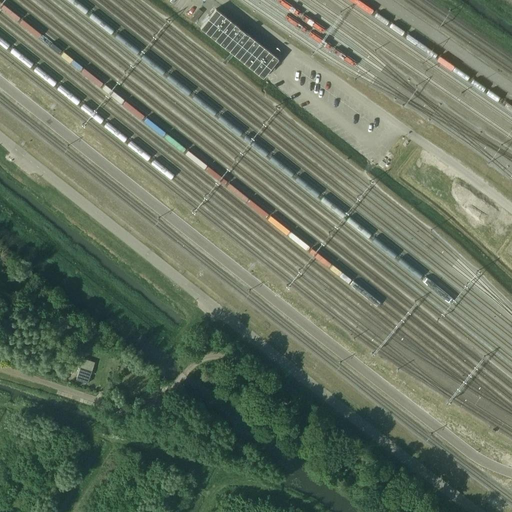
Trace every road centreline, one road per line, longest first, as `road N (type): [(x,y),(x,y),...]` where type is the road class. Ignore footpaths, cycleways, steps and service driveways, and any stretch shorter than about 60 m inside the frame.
road 1 (track): [(71,511),(114,442),(196,468),(177,511)]
road 2 (track): [(0,443),(20,408),(30,406),(99,435),(53,511)]
road 3 (unknown): [(284,45),(273,58),(277,69),(356,134),(373,135),(386,118)]
road 4 (track): [(199,511),(229,481),(319,511)]
